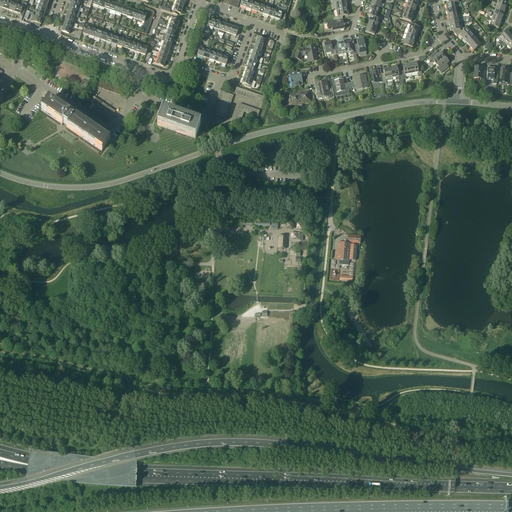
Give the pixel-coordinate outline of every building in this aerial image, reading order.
[(104,9),(107,1),(102,0),(100,0),(99,7),(104,9)] [(183,8),(185,3),(177,0),(175,6),(183,8)] [(246,8),(248,1),(244,0),(242,0),(240,6),(246,8)] [(347,8),(345,2),(339,3),(338,0),(337,0),(331,1),(332,5),(335,4),(336,11),(347,8)] [(380,8),(381,3),(372,0),(371,5),(380,8)] [(505,8),(507,3),(498,0),(496,5),(505,8)] [(9,11),(11,3),(6,1),(3,9),(9,11)] [(110,11),(112,3),(107,1),(104,9),(110,11)] [(251,10),(254,3),(248,1),(246,8),(251,10)] [(24,13),(27,4),(23,3),(22,2),(22,3),(21,3),(20,6),(17,5),(14,12),(20,14),(21,12),(24,13)] [(14,12),(17,5),(11,3),(9,11),(14,12)] [(79,13),(81,7),(78,6),(71,3),(69,9),(79,13)] [(115,13),(118,5),(112,3),(110,11),(115,13)] [(257,12),(260,5),(254,3),(251,10),(257,12)] [(415,12),(416,7),(407,4),(406,9),(415,12)] [(45,13),(47,8),(39,5),(37,11),(45,13)] [(121,15),(124,7),(118,5),(115,13),(121,15)] [(263,14),(265,7),(260,5),(257,12),(263,14)] [(378,13),(380,8),(371,5),(369,10),(378,13)] [(504,13),(505,8),(496,5),(494,10),(504,13)] [(181,14),(183,8),(175,6),(173,11),(172,14),(177,15),(178,13),(181,14)] [(127,17),(130,9),(124,7),(121,15),(127,17)] [(268,16),(271,9),(265,7),(263,14),(268,16)] [(348,15),(347,8),(336,11),(338,17),(335,18),(335,21),(342,19),(342,17),(348,15)] [(77,18),(79,13),(69,9),(67,15),(75,17),(77,18)] [(133,19),(135,11),(130,9),(127,17),(133,19)] [(274,18),(277,11),(271,9),(268,16),(274,18)] [(413,17),(415,12),(406,9),(404,14),(413,17)] [(284,19),(286,13),(277,10),(277,11),(274,18),(280,20),(281,18),(284,19)] [(376,19),(376,18),(378,13),(369,10),(367,16),(370,17),(376,19)] [(502,19),(504,13),(494,10),(493,15),(502,19)] [(43,19),(45,13),(37,11),(35,16),(43,19)] [(138,21),(141,13),(135,11),(133,19),(138,21)] [(144,22),(145,19),(146,16),(147,15),(144,14),(144,13),(142,13),(141,13),(138,21),(138,22),(141,24),(142,23),(142,22),(144,23),(144,22)] [(411,22),(413,17),(404,14),(401,13),(399,18),(411,22)] [(73,23),(75,17),(67,15),(65,20),(73,23)] [(500,24),(502,19),(493,15),(491,21),(500,24)] [(41,25),(43,19),(35,16),(33,22),(41,25)] [(378,25),(380,20),(376,18),(376,19),(370,17),(369,22),(378,25)] [(177,27),(179,21),(172,19),(170,25),(177,27)] [(213,28),(216,21),(210,19),(208,24),(205,23),(203,30),(206,31),(206,29),(209,30),(209,27),(213,28)] [(342,19),(335,21),(327,22),(328,30),(332,29),(332,32),(344,29),(344,27),(344,26),(342,19)] [(71,29),(73,23),(65,20),(63,26),(71,29)] [(219,30),(221,23),(216,21),(213,28),(219,30)] [(498,29),(500,24),(491,21),(489,26),(498,29)] [(376,30),(378,25),(369,22),(367,27),(376,30)] [(224,32),(227,25),(221,23),(219,30),(218,32),(224,34),(224,32)] [(88,36),(91,29),(92,26),(86,24),(83,34),(88,36)] [(418,33),(419,27),(410,24),(408,30),(418,33)] [(175,33),(177,27),(170,25),(168,31),(175,33)] [(230,34),(232,27),(227,25),(224,32),(230,34)] [(69,34),(71,29),(63,26),(61,32),(69,34)] [(94,38),(97,31),(93,29),(94,27),(92,26),(91,29),(88,36),(94,38)] [(236,36),(238,29),(232,27),(230,34),(236,36)] [(374,35),(376,30),(367,27),(365,32),(374,35)] [(463,39),(470,33),(466,28),(462,32),(459,35),(463,39)] [(105,42),(108,35),(104,33),(105,31),(103,30),(102,33),(100,40),(105,42)] [(416,38),(418,33),(408,30),(407,35),(416,38)] [(100,40),(102,33),(97,31),(94,38),(100,40)] [(173,39),(175,33),(168,31),(166,36),(173,39)] [(499,45),(510,35),(507,31),(499,37),(502,40),(498,44),(499,45)] [(466,43),(473,37),(470,33),(463,39),(466,43)] [(111,44),(114,37),(108,35),(105,42),(111,44)] [(507,46),(511,40),(511,37),(510,35),(499,45),(500,46),(504,43),(507,46)] [(171,44),(173,39),(166,36),(164,42),(171,44)] [(117,46),(119,38),(114,37),(111,44),(117,46)] [(470,47),(477,41),(473,37),(466,43),(470,47)] [(122,48),(125,40),(119,38),(117,46),(122,48)] [(128,50),(131,42),(132,39),(126,38),(125,40),(122,48),(128,50)] [(258,38),(256,44),(263,46),(264,47),(266,41),(265,40),(258,38)] [(366,53),(363,39),(356,40),(357,45),(354,45),(356,54),(366,53)] [(412,48),(414,43),(405,40),(403,45),(412,48)] [(473,51),(481,45),(477,41),(470,47),(473,51)] [(134,52),(136,44),(131,42),(128,50),(134,52)] [(169,50),(171,44),(164,42),(162,47),(169,50)] [(346,53),(344,42),(337,44),(337,46),(334,47),(336,54),(336,55),(346,53)] [(356,54),(354,45),(352,46),(351,42),(344,43),(344,42),(346,53),(350,53),(350,55),(356,54)] [(205,50),(202,49),(203,47),(201,46),(201,44),(198,43),(196,50),(199,51),(197,56),(203,58),(205,50)] [(336,54),(334,47),(331,48),(330,43),(324,44),(326,54),(331,53),(331,55),(336,54)] [(139,53),(142,46),(136,44),(134,52),(139,53)] [(261,52),(263,46),(256,44),(254,49),(261,52)] [(145,55),(148,48),(142,46),(139,53),(145,55)] [(317,61),(314,46),(306,48),(307,49),(297,51),(294,58),(300,60),(301,56),(308,55),(309,63),(317,61)] [(167,56),(169,50),(162,47),(160,53),(167,56)] [(259,57),(261,52),(254,49),(252,55),(259,57)] [(209,59),(211,52),(205,50),(203,58),(209,59)] [(214,61),(217,54),(211,52),(209,59),(214,61)] [(436,65),(444,57),(440,52),(436,56),(434,53),(428,58),(431,61),(432,60),(436,65)] [(165,61),(167,56),(160,53),(158,59),(165,61)] [(220,63),(222,56),(217,54),(214,61),(220,63)] [(222,56),(220,63),(226,65),(228,58),(229,57),(223,55),(222,56)] [(259,64),(261,58),(259,57),(252,55),(250,61),(259,64)] [(445,66),(449,62),(444,57),(436,65),(440,70),(439,71),(441,73),(447,68),(445,66)] [(163,67),(165,61),(158,59),(156,65),(163,67)] [(260,64),(259,64),(250,61),(248,66),(255,69),(258,70),(260,64)] [(422,76),(420,68),(417,68),(416,63),(409,64),(411,74),(417,73),(418,77),(422,76)] [(411,74),(409,64),(402,66),(404,71),(400,72),(402,80),(406,79),(405,75),(411,74)] [(253,74),(255,69),(248,66),(246,72),(253,74)] [(402,80),(400,72),(398,72),(397,67),(390,68),(392,78),(396,77),(398,81),(402,80)] [(484,82),(484,71),(481,71),(481,68),(474,67),(474,78),(479,79),(478,81),(479,81),(479,82),(484,82)] [(392,80),(392,78),(390,68),(383,70),(384,75),(381,75),(382,83),(383,84),(386,83),(387,81),(392,80)] [(496,84),(497,74),(494,74),(494,69),(487,68),(487,80),(490,80),(491,80),(493,80),(493,84),(496,84)] [(509,85),(510,75),(507,75),(507,70),(500,69),(500,83),(500,82),(506,82),(505,85),(509,85)] [(303,85),(301,77),(304,77),(303,72),(298,73),(297,70),(289,72),(290,82),(291,84),(292,87),(303,85)] [(382,83),(381,75),(378,76),(377,71),(370,72),(372,83),(379,82),(379,83),(382,83)] [(367,88),(365,75),(354,77),(355,82),(350,83),(351,89),(356,88),(356,90),(367,88)] [(254,81),(251,80),(244,78),(242,84),(245,85),(244,87),(251,89),(254,81)] [(335,85),(333,86),(335,95),(349,92),(348,90),(351,89),(350,83),(346,84),(346,85),(344,86),(343,80),(335,81),(335,85)] [(333,98),(332,89),(328,90),(326,83),(316,85),(318,98),(328,96),(329,98),(333,98)] [(310,102),(308,92),(289,96),(290,104),(293,106),(299,105),(300,102),(303,104),(310,102)] [(110,139),(82,120),(75,116),(75,115),(71,112),(71,113),(49,98),(41,110),(102,152),(110,139)] [(150,118),(152,111),(146,109),(144,116),(150,118)] [(195,138),(200,125),(162,112),(157,125),(195,138)] [(360,244),(360,236),(348,235),(348,243),(360,244)] [(286,249),(287,236),(279,236),(278,248),(286,249)] [(349,261),(351,244),(338,243),(337,251),(336,251),(336,260),(339,260),(338,264),(348,265),(348,261),(349,261)]
